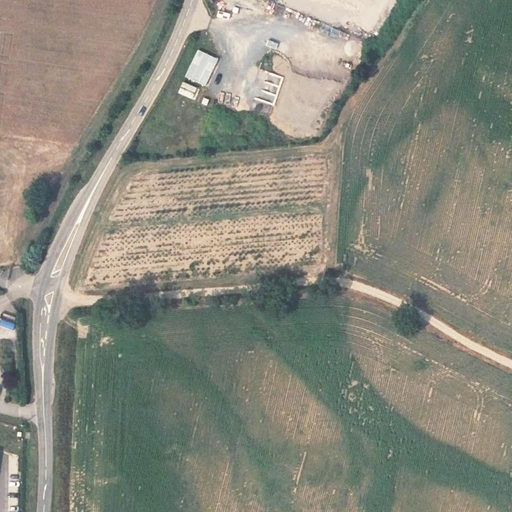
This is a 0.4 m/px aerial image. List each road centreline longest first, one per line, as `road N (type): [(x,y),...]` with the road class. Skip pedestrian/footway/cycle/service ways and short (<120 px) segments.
road 1 (tertiary): [(192,0),(171,56),(61,255),(47,300),(43,511)]
road 2 (track): [(47,300),(76,304),(332,280),(417,309),(511,365)]
road 3 (unknown): [(333,0),(296,63),(260,86),(258,104),(279,120)]
